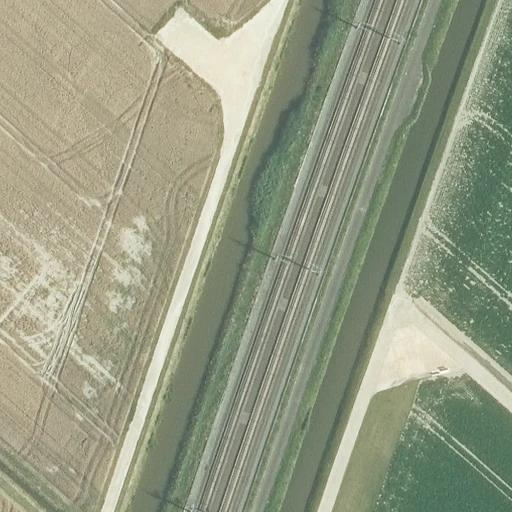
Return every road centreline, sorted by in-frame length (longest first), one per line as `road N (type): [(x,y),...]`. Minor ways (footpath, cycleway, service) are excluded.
road 1 (track): [(109,511),(283,0)]
road 2 (track): [(326,511),(374,383),(453,365),(469,368),(511,404)]
